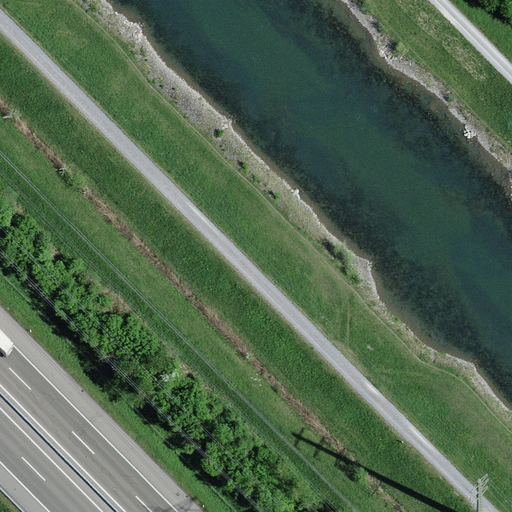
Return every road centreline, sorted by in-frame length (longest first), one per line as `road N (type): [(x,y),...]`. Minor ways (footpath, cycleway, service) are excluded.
road 1 (track): [(0,18),(488,511)]
road 2 (motorway): [(151,511),(0,358)]
